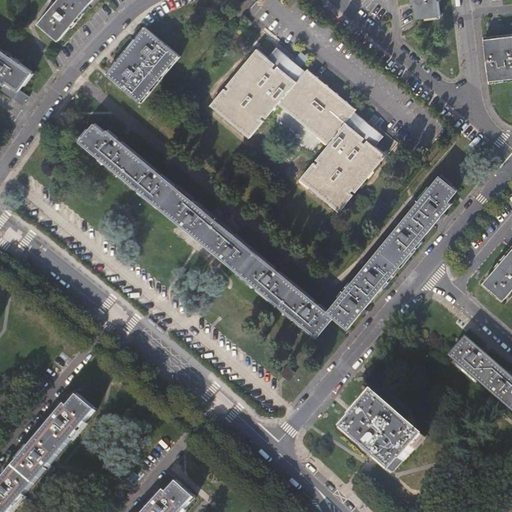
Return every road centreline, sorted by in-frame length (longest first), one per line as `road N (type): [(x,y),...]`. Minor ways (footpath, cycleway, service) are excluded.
road 1 (unclassified): [(511,166),(272,446)]
road 2 (residential): [(0,173),(87,53),(147,0)]
road 3 (residential): [(120,312),(0,461)]
road 4 (residential): [(337,0),(475,115)]
road 5 (residential): [(121,511),(223,401)]
road 6 (tertiary): [(12,229),(120,312)]
road 7 (tertiary): [(120,312),(223,401)]
